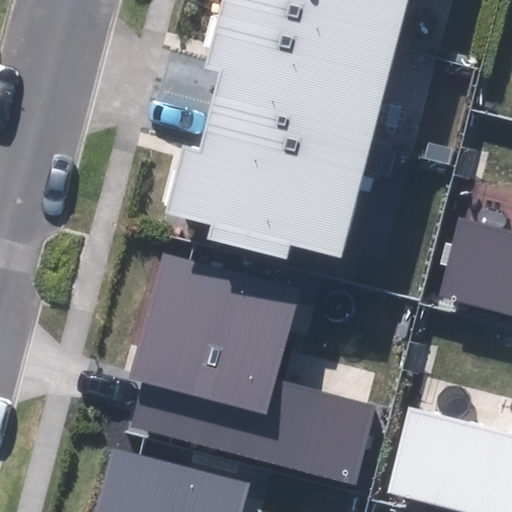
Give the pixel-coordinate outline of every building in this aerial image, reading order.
[(222,97),(378,138),(404,39),(254,0),(232,0),(218,55),(233,58),(228,76),(222,97)] [(254,0),(404,39),(414,0),(254,0)] [(219,224),(299,244),(302,230),(350,242),(378,138),(222,97),(216,118),(212,134),(197,130),(179,199),(222,210),(219,224)] [(511,216),(465,204),(445,285),(511,301),(511,216)] [(137,412),(362,471),(383,393),(282,366),(307,271),(173,236),(139,365),(149,367),(144,386),(137,412)] [(395,480),(511,509),(511,417),(417,393),(395,480)] [(245,511),(256,470),(121,434),(100,511),(245,511)]
